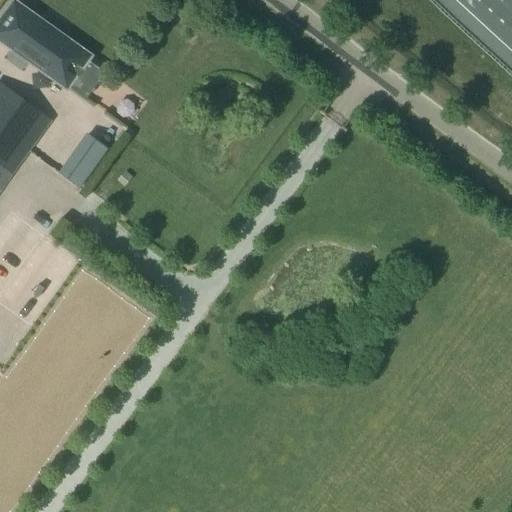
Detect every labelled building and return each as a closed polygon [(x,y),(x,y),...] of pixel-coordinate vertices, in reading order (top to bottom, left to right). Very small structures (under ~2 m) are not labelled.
[(54,30),(52,33),(14,6),(0,26),(0,34),(67,82),(84,58),(54,36),(56,32),(54,30)] [(0,193),(52,121),(0,83),(0,193)] [(84,132),(55,173),(77,188),(106,147),(84,132)] [(0,294),(0,306),(32,328),(77,259),(40,235),(0,294)] [(345,341),(343,352),(363,354),(364,343),(345,341)]
